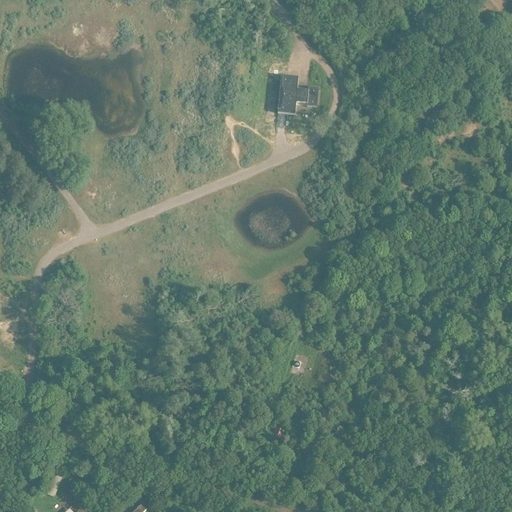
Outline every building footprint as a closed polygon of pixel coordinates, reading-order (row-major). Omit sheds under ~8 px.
[(297,79),(286,78),(281,77),(278,115),(294,116),(295,104),(305,105),(305,108),(316,108),(317,90),(307,89),(307,91),(296,91),(297,79)] [(300,363),(293,361),(290,371),(292,371),(293,368),(298,370),(300,363)] [(280,441),(283,431),(275,428),(272,438),(280,441)] [(48,492),(53,494),(58,479),(59,479),(61,475),(55,473),(48,492)] [(108,479),(127,486),(130,480),(110,473),(108,479)]
